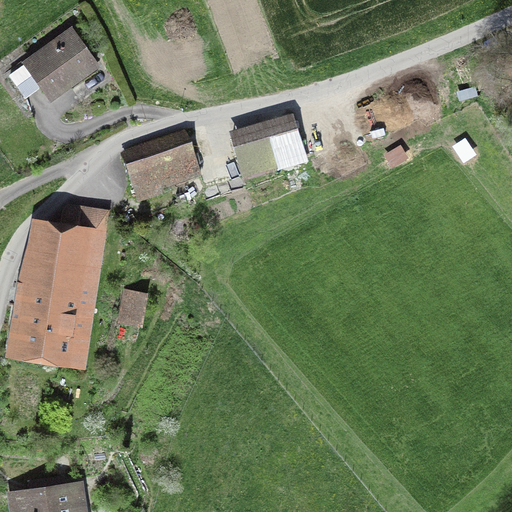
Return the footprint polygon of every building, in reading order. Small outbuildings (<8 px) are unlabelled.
[(72,31),(25,65),(49,97),(96,63),(72,31)] [(37,88),(22,67),(9,76),(25,97),(37,88)] [(292,129),(243,143),(252,172),(301,157),(292,129)] [(185,132),(128,152),(145,198),(163,191),(161,186),(200,172),(185,132)] [(65,229),(47,226),(44,251),(34,250),(19,352),(85,361),(89,334),(72,331),(80,273),(97,275),(99,267),(107,215),(67,209),(65,229)] [(125,291),(120,321),(140,325),(145,295),(125,291)] [(82,511),(78,486),(12,496),(14,511),(82,511)]
